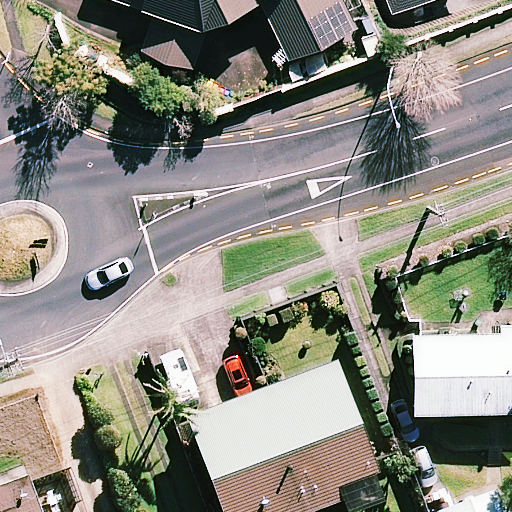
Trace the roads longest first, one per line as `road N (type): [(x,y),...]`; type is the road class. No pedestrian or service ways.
road 1 (secondary): [(511,105),(85,223)]
road 2 (secondary): [(85,223),(82,266),(55,301),(0,312)]
